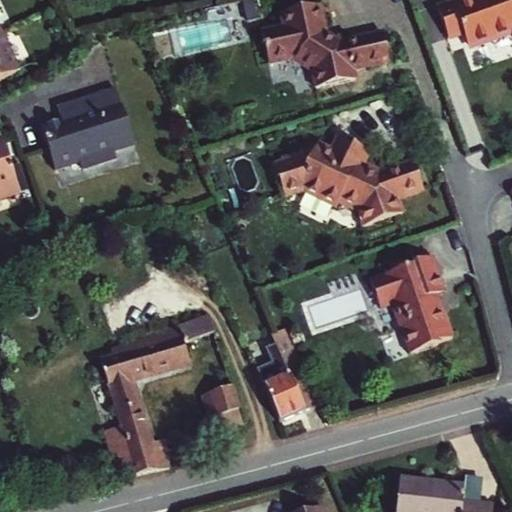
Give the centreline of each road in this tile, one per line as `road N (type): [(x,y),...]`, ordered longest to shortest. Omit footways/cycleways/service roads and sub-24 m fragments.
road 1 (residential): [(139,499),(511,399)]
road 2 (residential): [(393,2),(511,342)]
